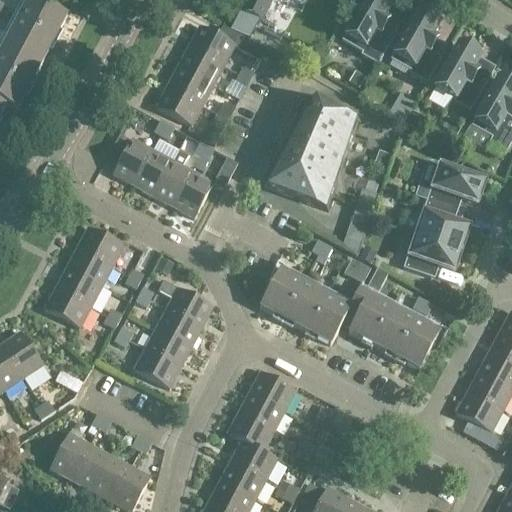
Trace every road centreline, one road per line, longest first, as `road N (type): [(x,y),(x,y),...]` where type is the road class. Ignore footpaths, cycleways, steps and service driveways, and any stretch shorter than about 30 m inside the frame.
road 1 (residential): [(416,434),(239,339)]
road 2 (residential): [(200,263),(283,91)]
road 3 (residential): [(165,511),(189,432),(239,339)]
road 4 (residential): [(416,434),(505,282),(511,286)]
road 5 (residential): [(200,263),(44,176)]
road 6 (secondary): [(44,176),(125,24)]
